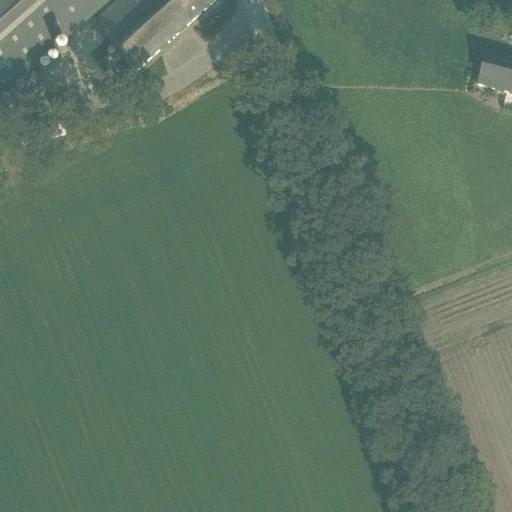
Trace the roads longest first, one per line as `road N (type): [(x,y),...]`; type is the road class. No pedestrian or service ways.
road 1 (tertiary): [(432,511),(238,0)]
road 2 (unknown): [(251,35),(146,122),(0,154)]
